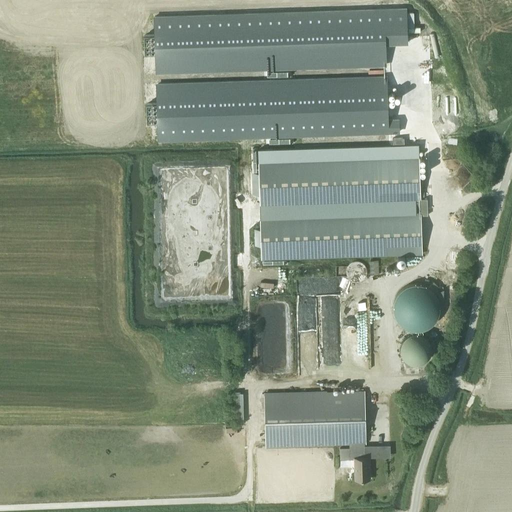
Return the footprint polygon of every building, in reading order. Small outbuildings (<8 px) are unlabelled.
[(154,27),(144,27),(146,61),(156,61),(156,71),(386,64),(385,43),(407,42),(406,8),(384,9),(154,16),(154,27)] [(157,95),(147,95),(148,129),(158,129),(158,139),(388,132),(398,131),(397,111),(387,111),(386,77),(156,84),(157,95)] [(418,144),(257,149),(258,163),(258,172),(259,195),(259,205),(260,217),(260,229),(261,246),(261,259),(422,253),(421,215),(427,215),(427,199),(420,199),(419,158),(418,144)] [(378,260),(370,260),(370,274),(378,273),(378,260)] [(413,303),(399,316),(406,323),(427,319),(424,316),(427,313),(424,309),(423,302),(429,296),(424,291),(428,290),(424,286),(418,287),(410,295),(411,295),(412,303),(413,303)] [(324,307),(335,308),(335,298),(324,297),(324,307)] [(409,362),(433,355),(426,332),(402,340),(409,362)] [(245,421),(244,390),(234,390),(235,421),(245,421)] [(355,479),(370,479),(369,458),(369,457),(364,457),(364,446),(364,443),(366,443),(364,391),(264,393),(266,445),(349,443),(349,447),(340,448),(340,459),(354,459),(355,479)] [(390,445),(364,446),(364,457),(369,457),(369,458),(390,458),(390,445)]
